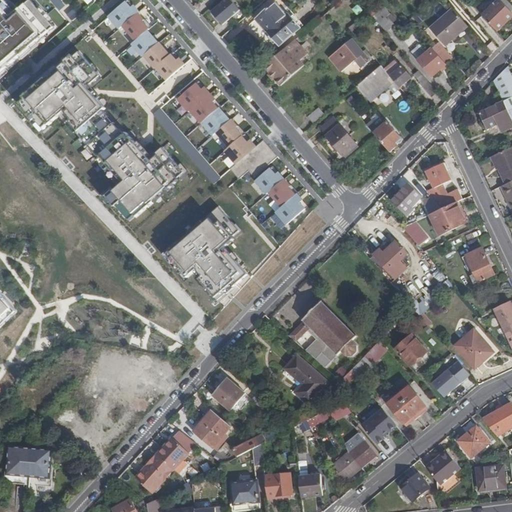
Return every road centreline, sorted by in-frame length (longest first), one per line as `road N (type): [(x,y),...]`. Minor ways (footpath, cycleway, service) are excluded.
road 1 (residential): [(69,511),(107,481),(247,318),(358,210)]
road 2 (residential): [(358,210),(175,0)]
road 3 (residential): [(511,378),(472,399),(344,511)]
road 4 (residential): [(447,116),(511,256)]
road 5 (residential): [(358,210),(447,116)]
